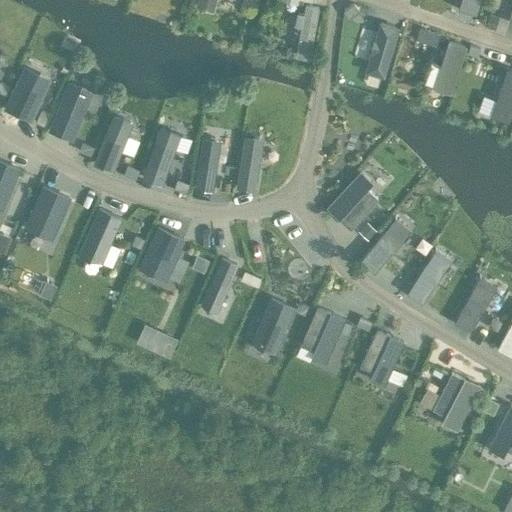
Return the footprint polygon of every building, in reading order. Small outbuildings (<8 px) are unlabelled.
[(241,0),(240,5),(252,9),(254,0),(241,0)] [(460,0),(458,6),(477,12),(480,0),(460,0)] [(352,2),(342,9),(346,14),(356,7),(352,2)] [(296,53),(309,56),(318,6),(305,4),(296,53)] [(489,13),(485,24),(494,27),(498,16),(489,13)] [(369,53),(363,70),(382,75),(397,26),(378,21),(373,38),(372,39),(368,51),(369,53)] [(426,29),(423,40),(434,44),(438,33),(426,29)] [(451,93),(466,44),(448,39),(432,87),(451,93)] [(475,45),(472,52),(483,56),(485,48),(475,45)] [(511,69),(506,67),(491,114),(507,120),(511,105),(511,69)] [(22,70),(5,107),(33,119),(50,83),(22,70)] [(0,91),(5,94),(9,86),(0,81),(0,91)] [(68,84),(50,129),(73,139),(89,99),(78,95),(80,89),(68,84)] [(41,109),(36,121),(44,124),(49,113),(41,109)] [(113,115),(94,163),(114,171),(132,126),(130,122),(113,115)] [(161,127),(144,176),(164,183),(176,149),(180,138),(178,134),(161,127)] [(204,138),(196,186),(213,189),(221,145),(217,141),(204,138)] [(247,138),(239,185),(257,188),(264,144),(260,140),(247,138)] [(83,142),(80,150),(92,155),(95,146),(83,142)] [(0,210),(1,210),(13,183),(20,168),(0,159),(0,210)] [(140,170),(128,164),(124,172),(136,177),(140,170)] [(358,170),(327,203),(350,225),(377,196),(366,186),(371,181),(358,170)] [(190,184),(177,179),(174,187),(187,192),(190,184)] [(231,183),(223,182),(222,190),(230,191),(231,183)] [(28,223),(26,228),(53,240),(65,213),(72,198),(45,186),(28,223)] [(99,206),(80,249),(90,253),(91,250),(102,255),(119,215),(99,206)] [(393,218),(360,258),(374,270),(390,250),(389,249),(405,229),(393,218)] [(367,221),(360,229),(369,237),(376,230),(367,221)] [(141,260),(139,265),(165,278),(178,251),(185,236),(158,223),(141,260)] [(249,224),(238,225),(240,236),(250,235),(249,224)] [(1,232),(0,234),(0,249),(5,251),(11,236),(1,232)] [(136,234),(132,242),(141,246),(144,238),(136,234)] [(435,247),(406,290),(422,300),(435,279),(434,278),(448,256),(435,247)] [(197,252),(192,264),(203,269),(208,257),(197,252)] [(221,255),(201,300),(213,305),(218,303),(237,262),(221,255)] [(257,284),(261,276),(252,273),(249,281),(257,284)] [(478,274),(453,320),(469,328),(481,306),(480,305),(492,282),(478,274)] [(271,294),(254,334),(265,339),(263,343),(274,348),(293,304),(271,294)] [(308,302),(299,298),(296,307),(305,311),(308,302)] [(318,305),(301,342),(315,348),(314,350),(312,354),(325,361),(338,332),(345,317),(318,305)] [(369,326),(372,319),(361,314),(357,321),(369,326)] [(492,315),(487,324),(495,328),(500,319),(492,315)] [(511,317),(497,345),(511,353),(511,317)] [(378,327),(361,364),(374,370),(373,372),(371,377),(385,383),(398,355),(405,340),(378,327)] [(176,338),(164,333),(157,348),(169,354),(176,338)] [(439,392),(432,407),(444,413),(441,420),(456,429),(480,382),(464,374),(463,375),(451,369),(439,392)] [(490,398),(484,409),(493,414),(499,402),(490,398)] [(511,403),(509,402),(488,444),(502,451),(505,445),(511,448),(511,403)] [(511,499),(507,497),(502,507),(511,511),(511,499)]
